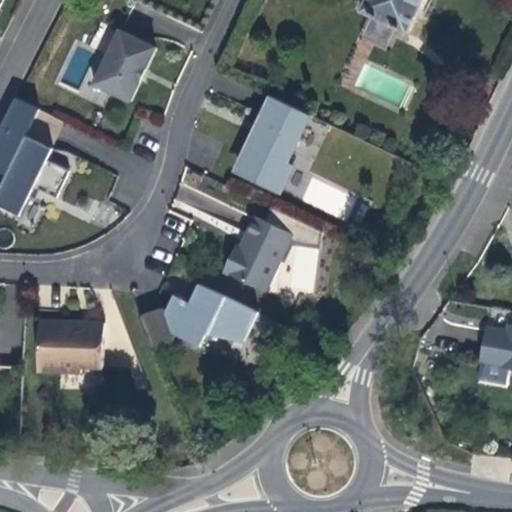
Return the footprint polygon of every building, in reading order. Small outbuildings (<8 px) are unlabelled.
[(423,0),(366,0),(361,11),(408,33),(423,0)] [(146,69),(156,48),(120,31),(94,85),(130,102),(140,81),(138,79),(141,73),(144,68),(146,69)] [(311,117),(271,97),(257,128),(241,164),(253,172),(252,178),(281,193),(292,169),(286,165),(311,117)] [(53,149),(27,136),(0,190),(0,206),(20,216),(35,187),(45,192),(57,198),(70,171),(48,160),(53,149)] [(319,232),(272,208),(266,222),(293,234),(291,240),(317,244),(319,232)] [(291,240),(293,234),(266,222),(253,215),(244,235),(238,247),(234,246),(221,273),(266,294),(291,240)] [(259,313),(200,285),(196,293),(190,304),(175,297),(167,313),(174,334),(200,346),(209,328),(247,337),(259,313)] [(81,322),(39,321),(38,371),(81,373),(82,367),(103,368),(105,323),(81,322)] [(511,366),(511,331),(511,334),(490,329),(488,340),(484,361),(511,366)]
